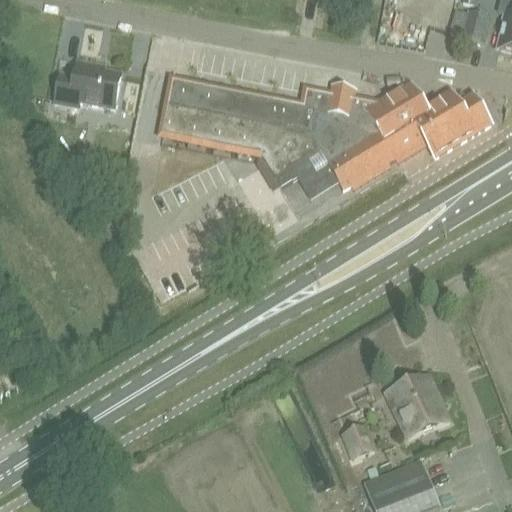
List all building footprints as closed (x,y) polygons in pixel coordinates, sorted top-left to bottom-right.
[(464,0),(462,8),(476,11),(478,0),(464,0)] [(511,1),(504,0),(502,0),(499,16),(505,17),(501,32),(503,32),(499,53),(511,56),(511,1)] [(468,19),(456,16),(451,37),(462,40),(461,44),(484,50),(492,23),(468,17),(468,19)] [(115,113),(122,79),(95,74),(96,69),(79,66),(75,84),(60,81),(55,107),(80,111),(81,106),(115,113)] [(436,163),(492,129),(474,100),(460,108),(452,95),(425,111),(424,109),(423,101),(419,101),(412,90),(404,95),(403,93),(378,107),(308,94),(305,109),(173,83),(163,138),(261,157),(263,160),(259,163),(258,167),(268,182),(275,178),(300,220),(344,194),(344,195),(418,150),(420,154),(428,149),(436,163)] [(162,222),(174,228),(180,217),(168,210),(162,222)] [(448,424),(428,379),(420,383),(418,378),(403,385),(406,389),(387,398),(408,443),(448,424)] [(375,458),(366,433),(345,441),(354,466),(375,458)] [(427,511),(436,509),(419,462),(361,484),(371,511),(427,511)]
